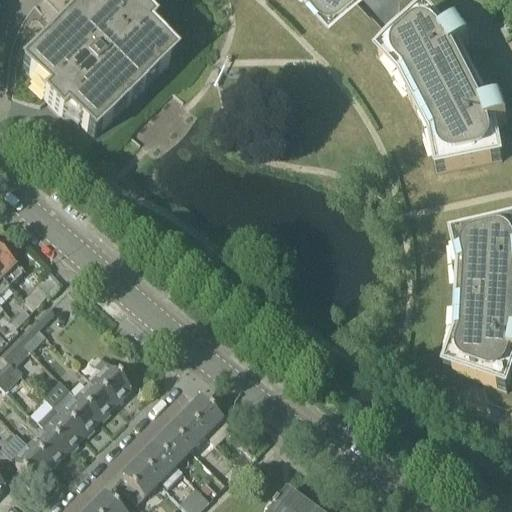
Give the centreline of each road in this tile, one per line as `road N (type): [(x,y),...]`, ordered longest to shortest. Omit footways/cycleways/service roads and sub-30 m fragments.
road 1 (tertiary): [(210,365),(6,190)]
road 2 (tertiary): [(398,511),(210,365)]
road 3 (residential): [(62,511),(210,365)]
